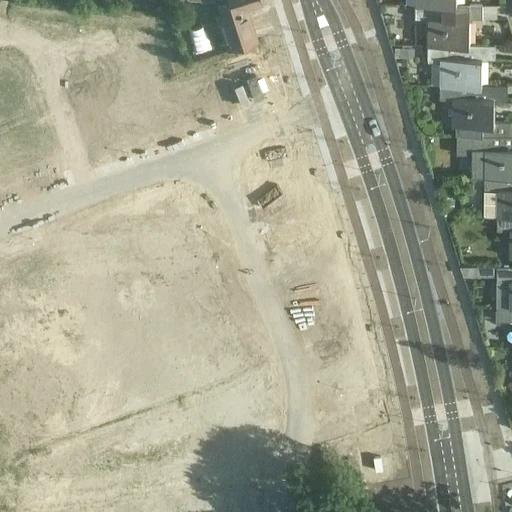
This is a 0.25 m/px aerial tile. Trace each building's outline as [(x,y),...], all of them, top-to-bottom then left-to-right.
[(215,0),(220,14),(215,15),(226,51),(257,41),(257,40),(253,41),(247,20),(250,19),(246,7),(261,2),(260,0),(215,0)] [(428,18),(428,45),(472,45),(471,5),(458,5),(415,5),(415,18),(428,18)] [(440,60),(439,85),(484,85),(485,57),(472,57),(472,45),(428,45),(428,60),(440,60)] [(207,85),(182,94),(194,129),(220,120),(207,85)] [(482,126),(482,135),(511,135),(511,120),(496,120),(497,97),(484,97),(484,85),(439,85),(439,100),(452,100),(452,126),(482,126)] [(182,94),(161,101),(174,136),(194,129),(182,94)] [(161,101),(141,108),(154,143),(174,136),(161,101)] [(141,108),(121,115),(133,150),(154,143),(141,108)] [(45,113),(28,119),(40,155),(58,148),(45,113)] [(121,115),(100,122),(113,157),(133,150),(121,115)] [(28,119),(7,127),(20,162),(40,155),(28,119)] [(100,122),(83,128),(95,164),(96,163),(113,157),(100,122)] [(7,127),(0,129),(0,168),(20,162),(7,127)] [(485,150),(485,176),(511,176),(511,135),(482,135),(482,136),(473,136),(473,150),(485,150)] [(320,165),(283,175),(289,196),(326,185),(320,165)] [(485,216),(497,216),(511,216),(511,176),(485,176),(485,216)] [(326,185),(289,196),(294,215),(332,205),(326,185)] [(257,197),(245,201),(248,208),(259,204),(257,197)] [(190,198),(163,208),(178,250),(205,241),(190,198)] [(259,204),(248,208),(250,216),(262,212),(259,204)] [(332,205),(294,215),(300,235),(337,224),(332,205)] [(163,208),(137,217),(152,259),(178,250),(163,208)] [(511,216),(497,216),(497,231),(509,231),(509,256),(511,255),(511,216)] [(137,217),(111,226),(126,269),(152,259),(137,217)] [(337,224),(300,235),(306,255),(343,244),(337,224)] [(111,226),(85,236),(100,278),(126,269),(111,226)] [(270,235),(259,239),(261,247),(273,243),(270,235)] [(85,236),(58,245),(73,287),(100,278),(85,236)] [(273,243),(261,247),(264,255),(276,250),(273,243)] [(343,244),(306,255),(312,274),(349,263),(343,244)] [(41,251),(18,259),(31,295),(54,288),(41,251)] [(18,259),(0,265),(0,275),(10,303),(31,295),(18,259)] [(349,263),(312,274),(317,294),(354,283),(349,263)] [(511,281),(511,307),(511,266),(497,266),(497,281),(511,281)] [(284,274),(272,278),(275,285),(287,281),(284,274)] [(0,275),(0,306),(10,303),(0,275)] [(200,275),(189,279),(191,287),(203,283),(200,275)] [(287,281),(275,285),(278,293),(289,289),(287,281)] [(354,283),(317,294),(323,313),(360,302),(354,283)] [(174,285),(162,289),(165,296),(177,292),(174,285)] [(162,289),(151,293),(154,300),(165,296),(162,289)] [(205,291),(194,295),(197,302),(208,298),(205,291)] [(194,295),(183,299),(185,306),(197,302),(194,295)] [(360,302),(323,313),(329,333),(366,322),(360,302)] [(121,303),(110,307),(113,315),(124,311),(121,303)] [(110,307),(98,311),(101,319),(113,315),(110,307)] [(153,309),(142,313),(144,321),(156,317),(153,309)] [(297,312),(286,316),(289,324),(300,320),(297,312)] [(142,313),(130,317),(133,325),(144,321),(142,313)] [(300,320),(288,324),(291,332),(303,328),(300,320)] [(234,322),(207,332),(222,374),(249,364),(234,322)] [(366,322),(329,333),(334,352),(371,342),(366,322)] [(55,327),(44,331),(46,338),(58,334),(55,327)] [(98,329),(86,333),(89,340),(101,336),(98,329)] [(44,331),(32,335),(35,342),(46,338),(44,331)] [(207,332),(181,341),(196,383),(222,374),(207,332)] [(86,333),(75,337),(78,344),(89,340),(86,333)] [(181,341),(155,350),(170,392),(196,383),(181,341)] [(12,342),(1,346),(3,353),(15,349),(12,342)] [(371,342),(334,352),(340,373),(377,362),(371,342)] [(57,343),(46,347),(48,355),(60,351),(57,343)] [(46,347),(34,351),(37,359),(48,355),(46,347)] [(155,350),(128,360),(143,402),(170,392),(155,350)] [(311,351),(299,355),(302,363),(314,358),(311,351)] [(16,357),(5,361),(8,369),(19,365),(16,357)] [(314,358),(302,363),(305,370),(316,366),(314,358)] [(123,368),(101,375),(114,412),(135,404),(123,368)] [(101,375),(81,383),(94,419),(114,412),(101,375)] [(81,383),(61,390),(74,426),(94,419),(81,383)] [(61,390),(40,397),(53,433),(74,426),(61,390)] [(40,397),(20,404),(33,441),(53,433),(40,397)] [(20,404),(0,411),(0,414),(12,448),(33,441),(20,404)]
